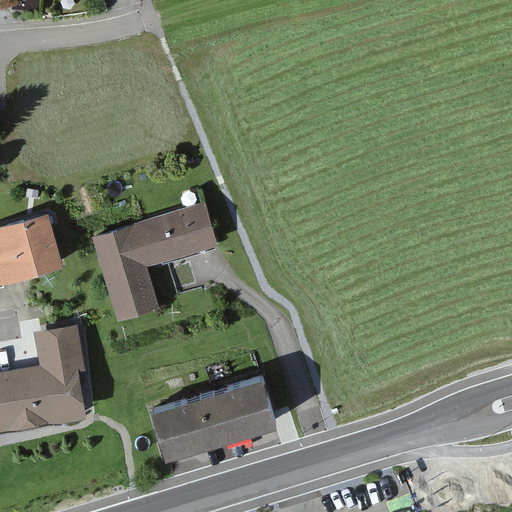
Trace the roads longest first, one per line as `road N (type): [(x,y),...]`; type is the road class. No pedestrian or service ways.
road 1 (secondary): [(154,511),(511,401)]
road 2 (residential): [(0,35),(135,23)]
